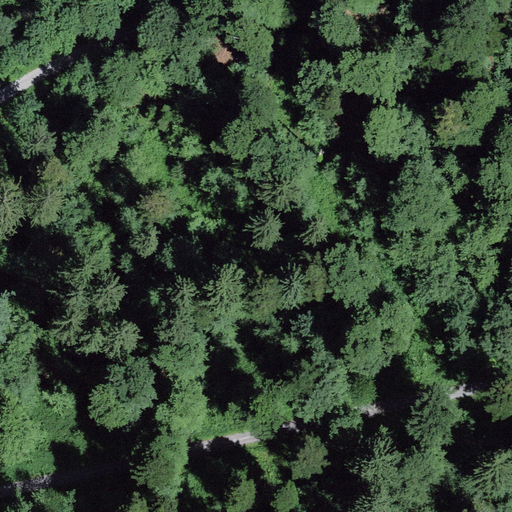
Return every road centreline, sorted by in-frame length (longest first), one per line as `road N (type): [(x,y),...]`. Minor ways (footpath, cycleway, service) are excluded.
road 1 (track): [(0,491),(511,379)]
road 2 (track): [(198,0),(0,97)]
